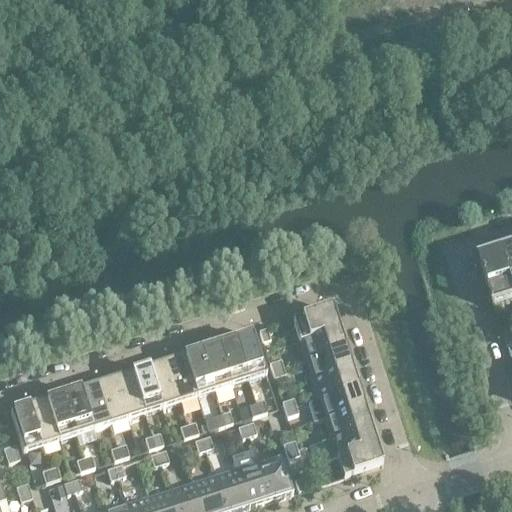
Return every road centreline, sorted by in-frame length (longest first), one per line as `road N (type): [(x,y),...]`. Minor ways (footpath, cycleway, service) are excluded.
road 1 (residential): [(0,401),(344,297),(358,310),(417,495)]
road 2 (secondary): [(0,208),(511,42)]
road 3 (secondary): [(511,11),(0,175)]
road 4 (residential): [(511,420),(458,258),(511,241)]
